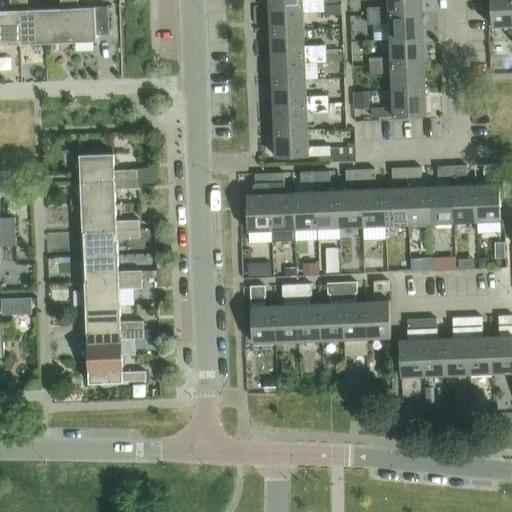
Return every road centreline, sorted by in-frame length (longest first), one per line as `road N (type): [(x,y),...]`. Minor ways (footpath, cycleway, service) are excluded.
road 1 (residential): [(212,450),(196,87)]
road 2 (residential): [(511,470),(212,450)]
road 3 (residential): [(212,450),(0,449)]
road 4 (residential): [(0,92),(196,87)]
road 5 (residential): [(460,144),(456,0)]
